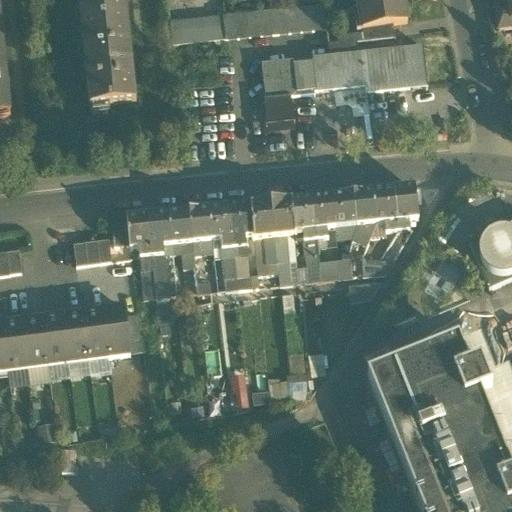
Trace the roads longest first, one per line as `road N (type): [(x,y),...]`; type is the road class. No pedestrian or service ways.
road 1 (secondary): [(0,214),(451,169)]
road 2 (residential): [(368,511),(322,402),(453,184),(451,169)]
road 3 (residential): [(457,0),(496,169)]
